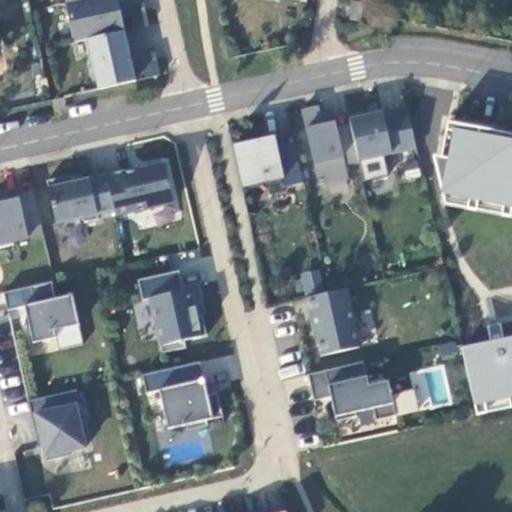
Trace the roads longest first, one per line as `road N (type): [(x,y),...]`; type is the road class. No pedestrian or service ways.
road 1 (residential): [(125,511),(277,470),(188,105)]
road 2 (residential): [(0,149),(188,105)]
road 3 (residential): [(322,73),(420,60),(511,78)]
road 4 (residential): [(188,105),(322,73)]
